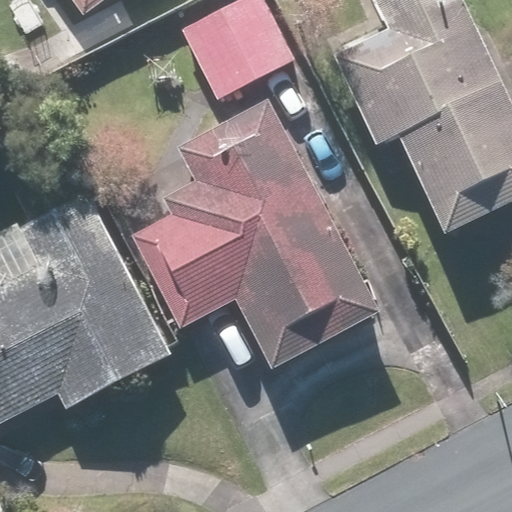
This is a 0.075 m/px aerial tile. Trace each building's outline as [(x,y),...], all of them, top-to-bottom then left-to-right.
[(81,0),(92,13),(110,0),(81,0)] [(299,65),(267,0),(253,0),(187,32),(222,102),(299,65)] [(511,207),(511,81),(474,0),(374,0),(385,21),(340,41),(387,142),(409,132),(456,234),(511,207)] [(389,316),(279,103),(185,150),(203,184),(171,200),(182,221),(144,240),(189,327),(243,300),(280,371),(389,316)] [(97,199),(0,250),(0,266),(11,287),(0,293),(0,431),(68,396),(77,413),(180,358),(97,199)]
